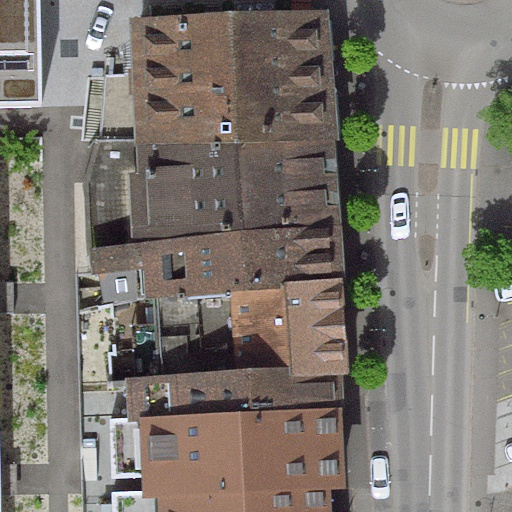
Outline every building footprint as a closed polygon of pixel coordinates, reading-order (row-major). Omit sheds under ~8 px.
[(38,0),(0,0),(0,93),(40,93),(38,0)] [(329,8),(131,17),(132,75),(104,76),(99,138),(336,140),(340,139),(329,8)] [(336,140),(99,138),(83,179),(88,245),(342,223),(336,140)] [(343,278),(342,223),(88,245),(92,274),(99,273),(102,305),(131,301),(231,292),(286,288),(286,281),(343,278)] [(350,373),(343,278),(286,281),(286,288),(231,292),(131,301),(138,376),(292,365),(293,376),(343,373),(350,373)] [(343,407),(343,373),(293,376),(292,365),(138,376),(124,377),(127,417),(343,407)] [(142,491),(112,491),(112,511),(332,511),(332,488),(346,488),(343,407),(127,417),(109,417),(111,478),(142,478),(142,491)]
